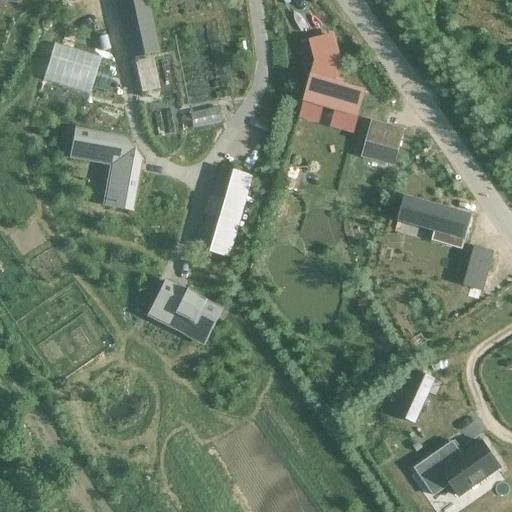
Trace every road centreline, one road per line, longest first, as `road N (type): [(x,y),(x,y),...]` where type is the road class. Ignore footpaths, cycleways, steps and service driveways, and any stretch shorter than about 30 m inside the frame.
road 1 (residential): [(511,234),(349,0)]
road 2 (residential): [(511,327),(479,349),(470,369),(491,421),(511,441)]
